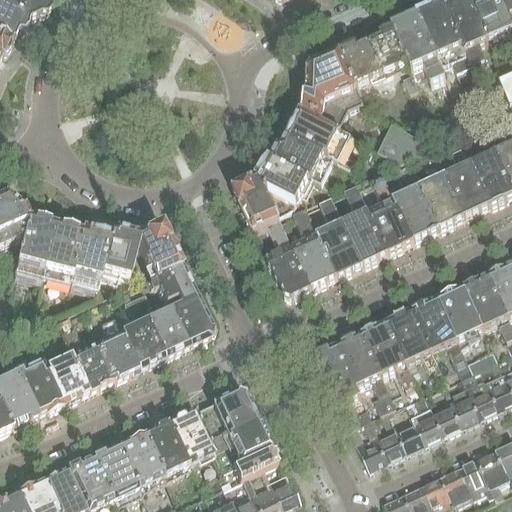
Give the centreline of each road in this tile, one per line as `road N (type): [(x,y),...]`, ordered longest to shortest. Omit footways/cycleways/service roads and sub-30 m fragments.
road 1 (residential): [(49,143),(73,177),(105,196),(142,201),(182,191),(225,143),(236,102),(226,70),(388,0)]
road 2 (residential): [(253,361),(511,235)]
road 3 (residential): [(0,477),(253,361)]
road 4 (residential): [(352,507),(323,448),(285,420),(253,361)]
road 5 (residential): [(352,507),(511,432)]
road 6 (residential): [(93,0),(102,17),(54,59),(44,87),(49,143)]
road 7 (residential): [(253,361),(200,244)]
